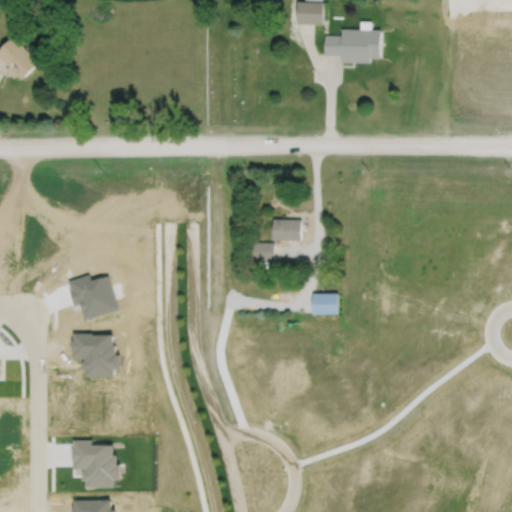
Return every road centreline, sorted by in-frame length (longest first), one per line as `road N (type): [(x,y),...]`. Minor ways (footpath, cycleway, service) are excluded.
road 1 (residential): [(0,145),(511,145)]
road 2 (tertiary): [(239,511),(193,338),(192,220),(173,145)]
road 3 (tertiary): [(173,145),(170,334),(217,511)]
road 4 (residential): [(32,304),(35,511)]
